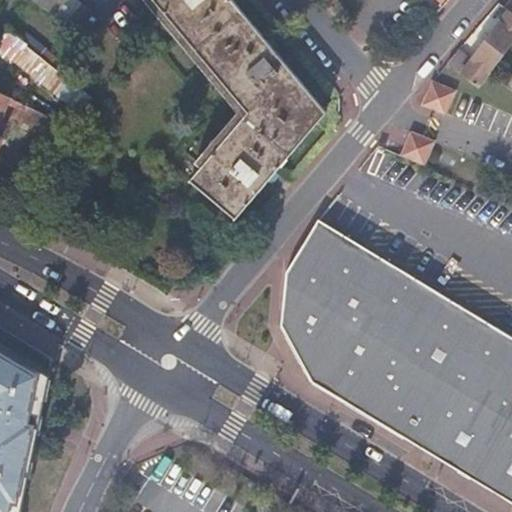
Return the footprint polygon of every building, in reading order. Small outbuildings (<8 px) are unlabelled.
[(46,8),(52,0),(36,0),(36,1),(46,8)] [(56,16),(68,0),(52,0),(46,8),(56,16)] [(67,25),(86,1),(83,0),(68,0),(56,16),(67,25)] [(190,178),(236,217),(326,113),(233,0),(155,0),(247,112),(190,178)] [(67,25),(77,33),(96,10),(86,1),(67,25)] [(480,87),(491,73),(511,43),(511,13),(509,11),(473,59),(460,49),(449,62),(480,87)] [(0,40),(0,48),(85,113),(97,99),(64,74),(9,31),(0,40)] [(456,90),(433,81),(423,104),(446,114),(456,90)] [(0,139),(2,136),(0,134),(0,131),(3,123),(0,121),(0,114),(2,109),(43,130),(50,117),(0,89),(0,139)] [(411,131),(402,154),(425,163),(435,141),(411,131)] [(280,323),(311,380),(511,502),(511,335),(319,217),(286,270),(280,323)] [(20,511),(51,377),(0,348),(0,511),(20,511)]
